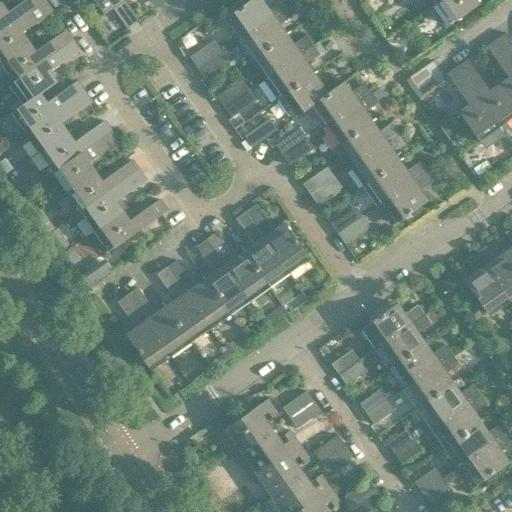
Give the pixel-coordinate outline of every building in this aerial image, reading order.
[(0,32),(44,1),(43,0),(24,0),(7,13),(0,3),(0,32)] [(92,0),(103,15),(124,1),(122,0),(92,0)] [(261,0),(250,0),(221,20),(236,41),(285,6),(280,0),(271,0),(265,5),(261,0)] [(441,0),(430,8),(444,28),(478,4),(475,0),(441,0)] [(0,61),(28,42),(21,33),(51,12),(44,1),(0,32),(0,61)] [(292,16),(285,6),(236,41),(240,47),(244,45),(253,58),(286,35),(279,25),(292,16)] [(34,52),(28,42),(0,61),(0,63),(8,76),(4,79),(8,85),(72,41),(65,31),(34,52)] [(511,41),(506,33),(496,41),(511,63),(511,41)] [(293,44),(286,35),(253,58),(262,71),(258,73),(263,80),(312,46),(305,35),(293,44)] [(72,41),(8,85),(22,105),(26,101),(27,102),(39,93),(39,94),(56,82),(49,72),(79,51),(72,41)] [(189,58),(196,68),(221,51),(213,41),(189,58)] [(511,63),(496,41),(486,48),(507,78),(497,84),(511,104),(511,63)] [(312,46),(319,55),(324,51),(318,42),(312,46)] [(312,46),(263,80),(268,87),(277,100),(281,97),(314,74),(307,64),(319,56),(319,55),(312,46)] [(221,51),(196,68),(204,79),(228,62),(221,51)] [(457,68),(502,132),(508,127),(506,124),(511,119),(511,104),(497,84),(488,91),(467,61),(457,68)] [(505,136),(502,132),(457,68),(447,75),(467,105),(457,112),(480,144),(491,146),(505,136)] [(281,97),(277,100),(286,113),(291,120),(295,117),(308,109),(311,106),(311,105),(327,94),(327,93),(339,85),(333,75),(320,83),(314,74),(281,97)] [(217,97),(224,108),(248,90),(241,80),(217,97)] [(15,130),(20,136),(83,92),(76,82),(46,103),(39,94),(39,93),(27,102),(26,101),(22,105),(9,113),(19,127),(15,130)] [(311,106),(308,109),(317,121),(321,128),(370,94),(363,83),(351,92),(343,82),(339,85),(327,93),(327,94),(311,105),(311,106)] [(379,87),(370,94),(375,101),(384,95),(379,87)] [(248,90),(224,108),(231,118),(256,101),(248,90)] [(90,102),(83,92),(20,136),(24,143),(28,140),(37,154),(67,133),(60,123),(90,102)] [(370,94),(321,128),(326,135),(335,148),(339,145),(372,122),(365,113),(377,104),(375,101),(370,94)] [(276,130),(269,120),(244,137),(252,147),(276,130)] [(73,142),(67,133),(37,154),(46,167),(43,169),(47,176),(111,131),(104,121),(73,142)] [(447,121),(439,126),(444,133),(451,127),(447,121)] [(378,131),(372,122),(339,145),(348,158),(344,161),(349,167),(398,133),(391,123),(378,131)] [(275,145),(282,155),(307,138),(299,128),(275,145)] [(118,142),(111,131),(47,176),(52,182),(56,180),(65,193),(94,172),(87,163),(118,142)] [(398,133),(349,167),(353,174),(362,187),(366,184),(399,161),(392,152),(405,143),(398,133)] [(307,138),(282,155),(289,166),(314,149),(307,138)] [(0,162),(0,167),(0,168),(5,174),(12,169),(5,159),(0,162)] [(101,182),(94,172),(65,193),(74,206),(70,209),(75,215),(138,171),(131,160),(101,182)] [(366,184),(362,187),(376,207),(425,172),(418,162),(406,171),(399,161),(366,184)] [(302,184),(310,195),(334,178),(327,167),(302,184)] [(146,181),(138,171),(75,215),(79,222),(83,219),(92,232),(122,212),(127,209),(120,199),(146,181)] [(432,183),(425,172),(376,207),(381,213),(384,211),(394,224),(427,201),(420,191),(432,183)] [(334,178),(310,195),(317,205),(341,188),(334,178)] [(122,212),(92,232),(101,245),(98,248),(103,255),(106,252),(107,253),(166,211),(159,200),(128,221),(122,212)] [(255,205),(245,212),(288,274),(295,269),(309,259),(306,255),(283,223),(272,230),(270,227),(270,226),(255,205)] [(330,224),(337,234),(362,217),(354,207),(330,224)] [(288,274),(245,212),(235,219),(250,241),(250,240),(253,244),(243,251),(266,284),(279,274),(282,278),(288,274)] [(369,227),(362,217),(337,234),(344,244),(369,227)] [(511,227),(504,233),(504,234),(505,234),(511,243),(511,247),(503,253),(511,265),(511,227)] [(49,234),(54,242),(59,239),(60,233),(57,228),(49,234)] [(266,284),(243,251),(233,258),(230,255),(231,254),(216,232),(205,240),(249,301),(256,297),(253,293),(266,284)] [(205,240),(195,247),(211,268),(214,271),(203,279),(227,311),(229,315),(242,306),(249,301),(205,240)] [(474,254),(509,303),(511,300),(511,265),(503,253),(493,260),(485,248),(485,247),(474,254)] [(502,307),(509,303),(474,254),(464,261),(465,262),(466,261),(474,274),(464,281),(464,280),(463,280),(486,313),(487,313),(486,312),(499,303),(502,307)] [(227,311),(203,279),(193,286),(191,283),(191,282),(176,260),(166,268),(209,329),(216,325),(213,321),(227,311)] [(209,329),(166,268),(156,275),(171,296),(172,296),(174,299),(164,306),(187,339),(200,330),(203,334),(209,329)] [(79,277),(78,277),(87,289),(92,285),(84,274),(79,277)] [(137,288),(127,295),(170,357),(190,343),(187,339),(164,306),(154,314),(151,310),(152,310),(137,288)] [(164,361),(170,357),(127,295),(117,302),(132,324),(135,327),(124,335),(147,367),(161,358),(164,361)] [(374,349),(423,315),(416,305),(403,314),(396,305),(397,304),(364,327),(365,327),(374,340),(370,343),(374,349)] [(273,311),(262,319),(268,328),(279,320),(273,311)] [(423,315),(374,349),(388,369),(393,366),(424,344),(417,335),(431,325),(423,315)] [(234,341),(224,348),(229,355),(239,348),(234,341)] [(402,389),(451,355),(444,344),(431,354),(424,344),(393,366),(402,379),(397,382),(402,389)] [(331,365),(338,375),(358,361),(351,350),(331,365)] [(458,365),(451,355),(402,389),(406,395),(411,392),(420,405),(452,384),(445,374),(458,365)] [(358,361),(338,375),(345,385),(366,371),(358,361)] [(430,428),(479,394),(472,384),(458,393),(452,384),(420,405),(430,419),(425,422),(430,428)] [(358,404),(366,414),(386,400),(379,390),(358,404)] [(281,408),(289,419),(313,401),(306,391),(281,408)] [(486,404),(479,394),(430,428),(434,435),(439,432),(448,445),(479,423),(473,414),(486,404)] [(229,438),(240,453),(271,431),(265,422),(278,414),(267,399),(219,433),(224,441),(229,438)] [(386,400),(366,414),(373,425),(393,410),(386,400)] [(320,412),(313,401),(289,419),(296,429),(320,412)] [(457,468),(506,433),(499,423),(486,433),(479,423),(448,445),(457,458),(453,461),(457,468)] [(386,444),(394,454),(414,440),(407,429),(386,444)] [(240,453),(233,457),(249,480),(250,478),(299,444),(290,430),(277,439),(271,431),(240,453)] [(511,444),(511,441),(506,433),(457,468),(462,474),(466,471),(476,484),(475,485),(508,462),(507,462),(500,453),(511,444)] [(312,452),(320,463),(344,446),(337,435),(312,452)] [(414,440),(394,454),(401,464),(421,450),(414,440)] [(260,482),(271,497),(302,475),(296,466),(309,458),(299,444),(250,478),(255,485),(260,482)] [(351,456),(344,446),(320,463),(327,473),(351,456)] [(414,483),(421,493),(441,479),(434,469),(414,483)] [(297,511),(330,489),(321,475),(308,483),(302,475),(271,497),(281,511),(297,511)] [(441,479),(421,493),(428,504),(449,489),(441,479)] [(344,497),(351,508),(376,490),(368,480),(344,497)] [(328,511),(340,503),(330,489),(297,511),(328,511)] [(366,511),(383,501),(376,490),(351,508),(354,511),(366,511)]
